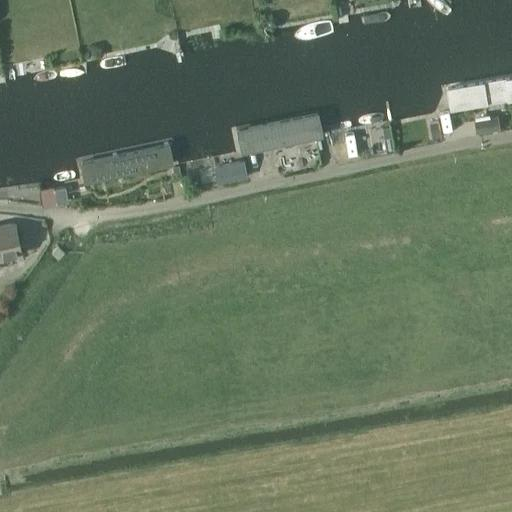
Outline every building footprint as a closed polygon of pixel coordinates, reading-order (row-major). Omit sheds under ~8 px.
[(511,74),(444,86),(448,111),(511,100),(511,74)] [(246,122),(251,151),(331,136),(325,106),(246,122)] [(498,115),(474,119),(476,132),(500,128),(498,115)] [(438,119),(430,121),(433,139),(441,137),(438,119)] [(87,150),(92,178),(177,162),(172,134),(87,150)] [(247,176),(243,159),(215,166),(219,183),(247,176)] [(65,187),(54,189),(57,203),(68,201),(65,187)] [(0,260),(22,256),(15,221),(0,224),(0,260)]
